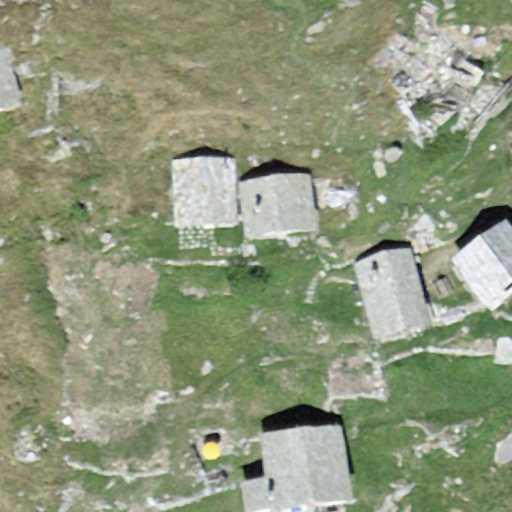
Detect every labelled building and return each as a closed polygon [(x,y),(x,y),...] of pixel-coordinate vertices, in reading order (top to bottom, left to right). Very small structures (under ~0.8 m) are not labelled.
[(434,37),(389,90),(445,139),(491,85),(434,37)] [(7,48),(0,49),(0,111),(21,107),(7,48)] [(233,159),(169,161),(174,229),(237,224),(233,159)] [(307,173),(240,179),(245,238),(313,232),(307,173)] [(511,227),(504,216),(446,256),(483,306),(511,284),(511,227)] [(411,249),(353,262),(372,338),(429,325),(411,249)] [(338,421),(260,436),(273,509),(351,494),(338,421)]
